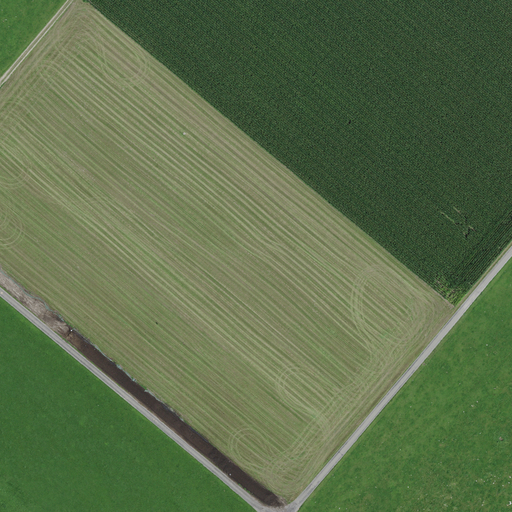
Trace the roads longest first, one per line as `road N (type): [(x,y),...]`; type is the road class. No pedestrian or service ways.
road 1 (unclassified): [(285,511),(511,249)]
road 2 (track): [(259,511),(0,293)]
